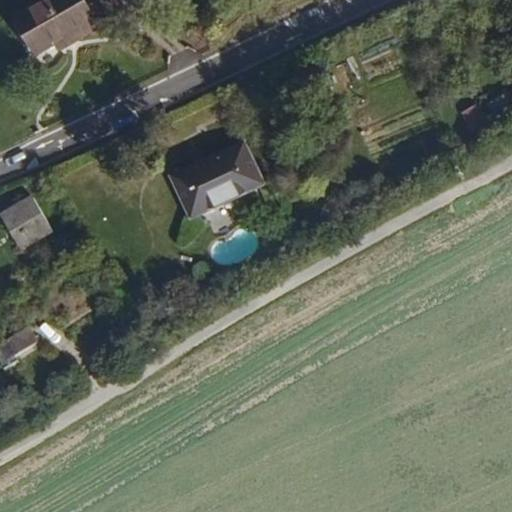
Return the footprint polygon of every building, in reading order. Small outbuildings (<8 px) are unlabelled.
[(103,25),(91,0),(43,0),(19,11),(37,48),(77,29),(80,37),(103,25)] [(470,133),(487,127),(480,105),(463,111),(470,133)] [(266,182),(246,144),(175,177),(194,217),(266,182)] [(52,223),(33,192),(2,212),(21,243),(52,223)] [(0,301),(11,294),(0,277),(0,301)]
